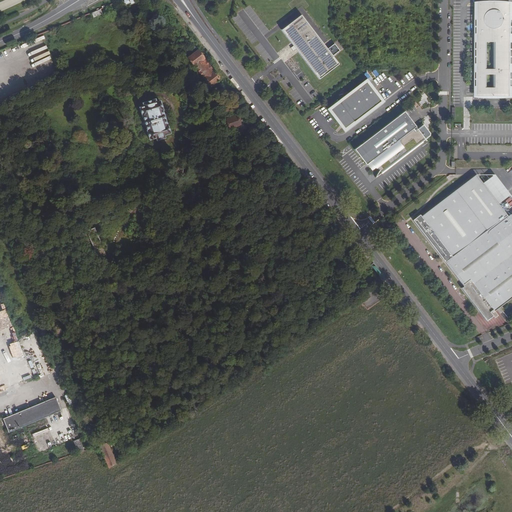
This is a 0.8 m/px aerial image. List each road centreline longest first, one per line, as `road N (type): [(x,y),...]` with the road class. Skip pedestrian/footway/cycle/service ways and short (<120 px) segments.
road 1 (unclassified): [(443,0),(441,162),(357,232)]
road 2 (secondary): [(357,232),(219,51)]
road 3 (secondary): [(454,360),(357,232)]
